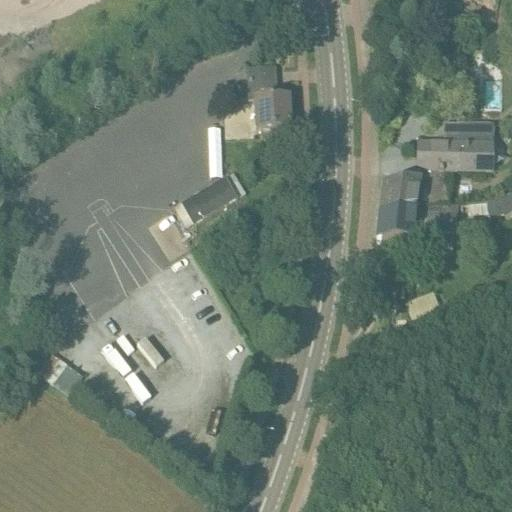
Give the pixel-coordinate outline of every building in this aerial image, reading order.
[(273,70),(246,71),(248,104),(254,104),(255,134),(290,133),(290,127),(292,127),(292,116),(289,116),(289,100),(275,101),(273,70)] [(418,146),(417,176),(452,176),(452,174),(492,175),(493,148),(494,129),(444,128),(444,147),(418,146)] [(453,176),(452,176),(417,176),(416,186),(382,190),(381,203),(379,220),(397,218),(398,214),(441,210),(449,209),(453,176)] [(192,230),(238,201),(226,181),(180,208),(192,230)] [(490,221),(504,216),(498,200),(484,205),(490,221)] [(379,220),(376,246),(385,245),(423,240),(425,241),(425,243),(428,248),(433,250),(448,249),(452,245),(453,237),(439,239),(441,210),(398,214),(397,218),(379,220)] [(407,312),(395,312),(395,322),(407,322),(407,312)] [(56,378),(66,363),(58,357),(48,372),(56,378)]
